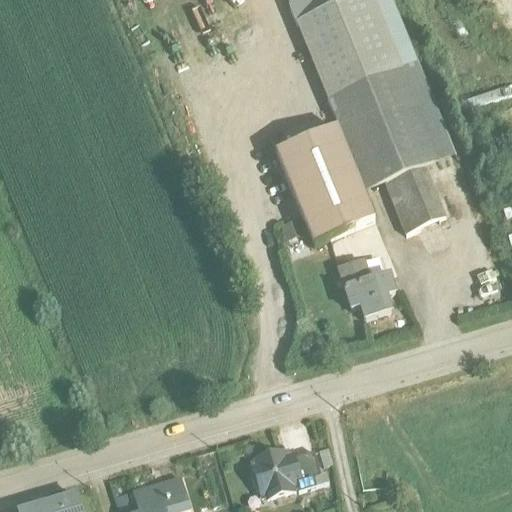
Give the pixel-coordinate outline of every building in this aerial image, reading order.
[(390,0),(369,0),(296,30),(365,199),(384,192),(406,242),(447,226),(426,175),(457,163),(390,0)] [(471,112),(509,103),(506,92),(468,101),(471,112)] [(337,133),(275,159),(313,251),(375,226),(337,133)] [(511,212),(503,215),(506,224),(511,222),(511,212)] [(299,225),(281,232),(286,248),(306,241),(299,225)] [(371,287),(384,283),(379,264),(366,267),(371,287)] [(371,287),(366,267),(339,275),(352,318),(361,315),(365,328),(391,320),(387,304),(396,301),(389,281),(384,283),(371,287)] [(306,334),(300,357),(307,359),(313,335),(306,334)] [(279,462),(250,471),(253,480),(251,481),(257,500),(259,499),(262,509),(265,508),(266,509),(329,491),(326,481),(321,483),(314,460),(289,467),(290,469),(282,472),(279,462)] [(136,511),(188,511),(181,487),(134,501),(136,511)] [(79,511),(77,503),(46,511),(79,511)]
